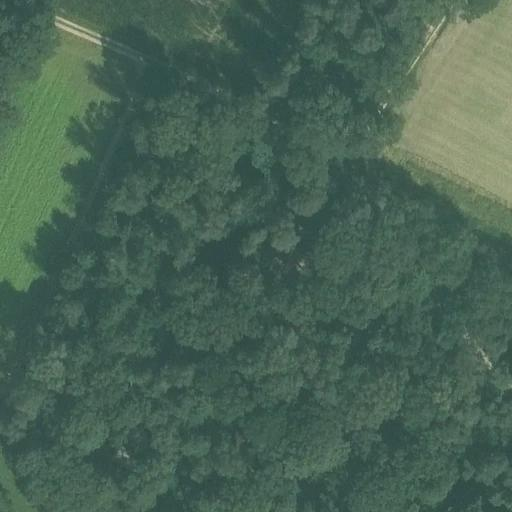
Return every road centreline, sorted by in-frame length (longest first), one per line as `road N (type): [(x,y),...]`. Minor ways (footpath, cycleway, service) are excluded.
road 1 (track): [(153,61),(0,397)]
road 2 (track): [(339,148),(153,61)]
road 3 (track): [(339,148),(368,120),(448,0)]
road 4 (track): [(446,277),(339,148)]
road 5 (track): [(153,61),(5,0)]
road 6 (track): [(511,404),(455,309),(446,277)]
